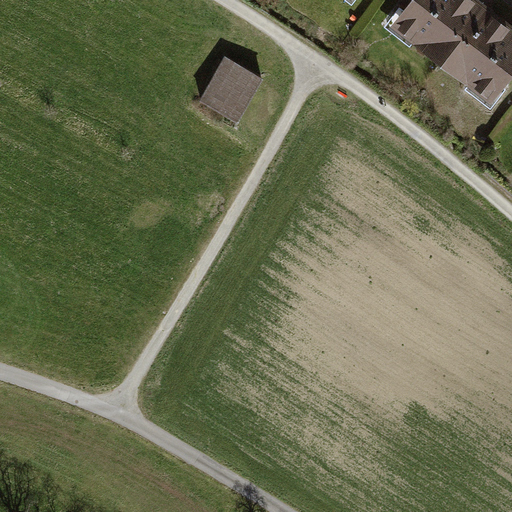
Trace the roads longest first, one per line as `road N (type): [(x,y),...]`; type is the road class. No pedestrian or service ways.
road 1 (track): [(115,412),(330,61)]
road 2 (track): [(511,200),(447,142),(230,0)]
road 3 (track): [(282,511),(115,412),(0,372)]
